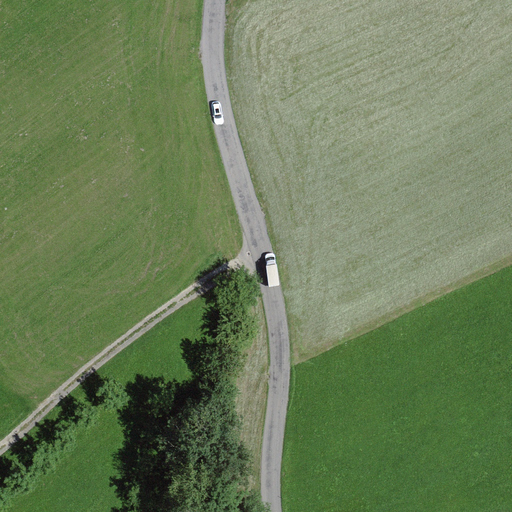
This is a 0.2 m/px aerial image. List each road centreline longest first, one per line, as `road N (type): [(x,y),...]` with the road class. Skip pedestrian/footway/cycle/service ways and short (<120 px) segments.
road 1 (unclassified): [(272,511),(277,322),(223,127),(216,0)]
road 2 (track): [(260,247),(140,322),(0,447)]
